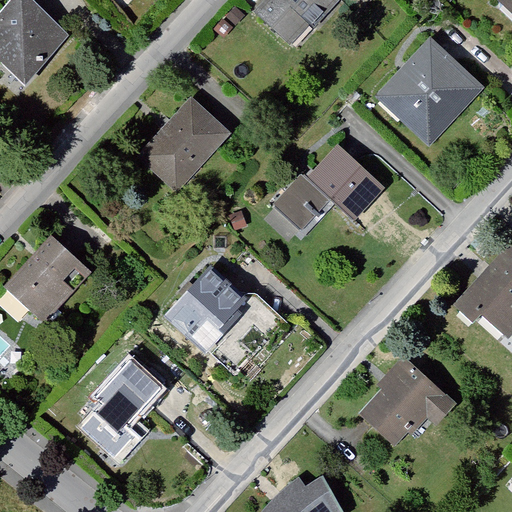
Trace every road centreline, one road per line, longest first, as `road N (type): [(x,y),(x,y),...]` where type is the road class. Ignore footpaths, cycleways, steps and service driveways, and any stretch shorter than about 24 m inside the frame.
road 1 (residential): [(199,511),(511,163)]
road 2 (residential): [(0,229),(205,0)]
road 3 (residential): [(0,433),(94,511)]
